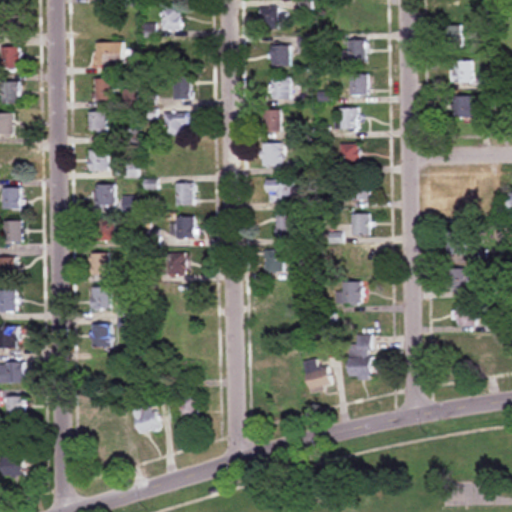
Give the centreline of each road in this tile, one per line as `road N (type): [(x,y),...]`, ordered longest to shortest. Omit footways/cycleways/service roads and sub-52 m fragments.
road 1 (residential): [(65,511),(62,0)]
road 2 (residential): [(235,461),(232,0)]
road 3 (tertiary): [(511,401),(413,414),(72,511)]
road 4 (residential): [(413,414),(417,0)]
